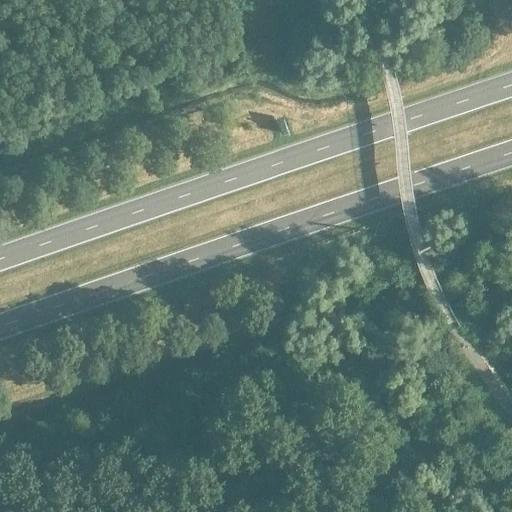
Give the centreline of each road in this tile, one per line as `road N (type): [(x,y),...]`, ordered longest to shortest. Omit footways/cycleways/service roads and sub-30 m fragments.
road 1 (trunk): [(0,328),(511,154)]
road 2 (trunk): [(511,89),(0,262)]
